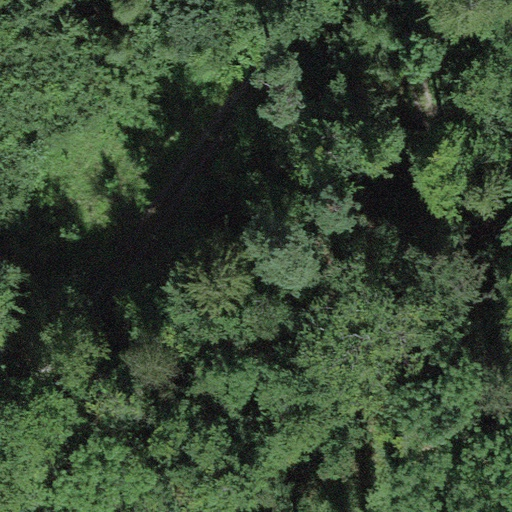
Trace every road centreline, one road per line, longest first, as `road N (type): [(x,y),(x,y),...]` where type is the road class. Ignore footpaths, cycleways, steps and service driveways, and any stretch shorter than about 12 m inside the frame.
road 1 (track): [(354,0),(216,150),(95,319),(0,471)]
road 2 (track): [(511,227),(469,159),(331,21)]
